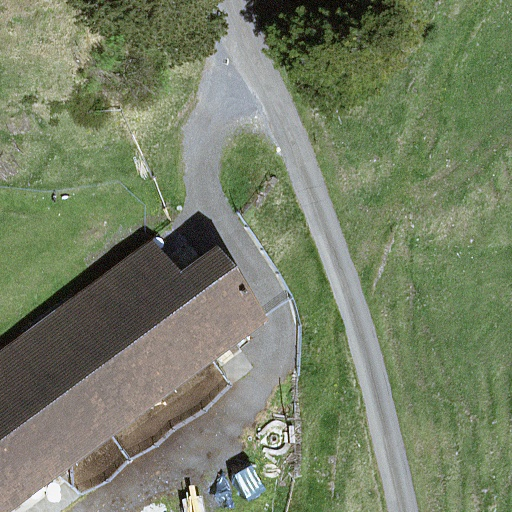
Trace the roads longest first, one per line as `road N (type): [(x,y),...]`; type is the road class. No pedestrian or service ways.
road 1 (track): [(237,23),(223,47),(201,184),(277,306),(264,389),(227,433),(121,511)]
road 2 (unclassified): [(403,511),(340,269),(290,132),(229,0)]
